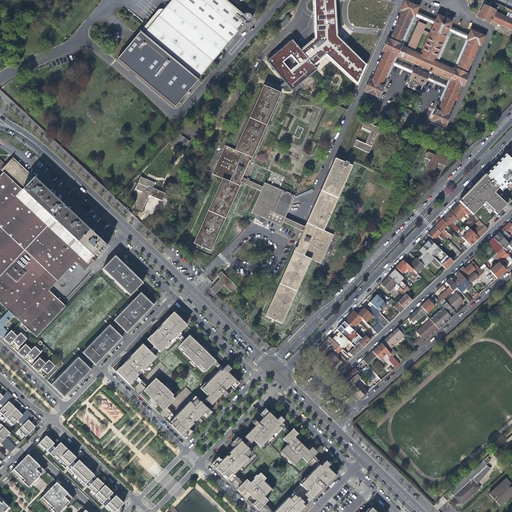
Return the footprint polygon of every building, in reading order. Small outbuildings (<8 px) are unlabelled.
[(171,0),(163,10),(148,28),(145,26),(139,32),(119,58),(177,108),(244,23),(245,24),(247,24),(248,24),(249,23),(250,23),(251,22),(252,21),(252,19),(252,17),(251,16),(250,14),(249,14),(248,13),(246,13),(244,14),(243,15),(225,0),(171,0)] [(312,0),(316,38),(303,51),(314,65),(328,54),(359,82),(366,64),(337,35),(333,0),(312,0)] [(435,59),(447,31),(449,27),(451,22),(437,16),(435,21),(433,25),(429,35),(422,31),(424,26),(417,23),(407,47),(414,50),(422,33),(428,36),(421,52),(423,53),(421,56),(400,47),(401,45),(399,44),(412,15),(414,17),(414,16),(416,12),(418,7),(404,1),(400,10),(402,11),(390,40),(387,39),(382,51),(384,52),(371,81),(369,80),(364,92),(378,98),(383,86),(381,85),(391,62),(392,59),(394,56),(396,57),(396,56),(418,65),(416,68),(414,67),(414,69),(412,72),(410,77),(411,77),(407,85),(420,91),(423,82),(424,83),(426,78),(427,75),(428,73),(426,73),(428,69),(449,79),(448,80),(451,81),(449,85),(448,88),(438,111),(435,109),(430,121),(444,127),(449,116),(447,115),(460,85),(462,86),(467,75),(465,74),(478,45),(480,46),(484,37),(470,31),(468,35),(466,39),(466,40),(469,41),(456,70),(453,69),(453,70),(432,61),(433,58),(435,59)] [(505,17),(494,12),(494,11),(489,8),(490,4),(487,3),(485,2),(478,17),(489,22),(490,21),(511,31),(511,20),(511,18),(511,15),(507,13),(505,17)] [(151,19),(145,26),(148,28),(163,10),(162,10),(161,9),(160,9),(159,9),(158,10),(151,19)] [(414,16),(433,25),(435,21),(426,17),(416,12),(414,16)] [(284,28),(291,18),(287,15),(280,25),(284,28)] [(447,31),(466,39),(468,35),(449,27),(447,31)] [(294,40),(272,59),(292,86),(316,68),(314,65),(303,51),(294,40)] [(391,62),(412,72),(414,69),(392,59),(391,62)] [(449,85),(427,75),(426,78),(448,88),(449,85)] [(225,218),(240,183),(261,193),(252,213),(266,220),(280,226),(281,223),(304,232),(296,249),(295,248),(265,317),(282,325),(311,260),(320,264),(333,235),(323,231),(352,166),(348,164),(348,163),(345,161),(344,163),(335,159),(304,227),(283,218),(293,197),(264,185),(263,188),(240,178),(248,162),(249,162),(280,93),(262,86),(234,151),(224,146),(211,175),(221,179),(192,245),(209,252),(225,218)] [(331,104),(326,117),(340,123),(346,110),(331,104)] [(362,125),(361,128),(370,132),(369,134),(365,144),(356,140),(353,146),(368,153),(379,128),(364,121),(363,123),(362,122),(361,124),(362,125)] [(178,135),(172,143),(178,148),(180,146),(184,149),(189,142),(178,135)] [(429,161),(422,176),(429,180),(437,163),(444,167),(447,159),(436,154),(434,156),(426,152),(426,154),(424,153),(423,156),(424,156),(423,159),(429,161)] [(511,160),(506,154),(491,169),(485,175),(489,180),(501,191),(506,187),(509,190),(511,187),(511,160)] [(34,178),(13,159),(10,162),(12,164),(30,181),(34,178)] [(3,173),(12,164),(10,162),(6,166),(1,171),(3,173)] [(3,173),(0,176),(0,302),(8,311),(13,316),(19,321),(26,327),(24,329),(26,331),(28,329),(37,337),(66,306),(47,287),(74,258),(84,267),(91,259),(92,261),(95,258),(22,191),(30,181),(12,164),(3,173)] [(506,205),(511,200),(504,194),(501,191),(489,180),(485,175),(472,189),(459,202),(461,204),(478,221),(484,226),(488,222),(506,205)] [(106,247),(34,178),(30,181),(22,191),(95,258),(106,247)] [(135,187),(134,190),(141,193),(140,195),(133,210),(141,214),(149,197),(161,203),(165,195),(147,187),(146,188),(137,184),(136,185),(136,184),(134,187),(135,187)] [(465,213),(476,224),(478,221),(461,204),(457,208),(452,213),(459,219),(465,213)] [(444,220),(456,232),(459,230),(452,223),(456,219),(451,213),(448,216),(444,220)] [(439,223),(435,227),(447,239),(450,236),(444,230),(448,225),(442,220),(439,223)] [(487,230),(484,226),(478,221),(476,224),(475,224),(469,230),(477,237),(480,234),(481,235),(487,230)] [(511,225),(509,223),(499,233),(505,240),(509,237),(506,234),(508,232),(510,234),(511,233),(511,225)] [(466,242),(470,246),(475,241),(478,238),(477,237),(469,230),(465,225),(462,229),(466,232),(461,237),(466,242)] [(431,232),(428,235),(434,240),(438,236),(442,240),(445,238),(434,228),(431,232)] [(511,239),(508,243),(505,240),(499,233),(493,238),(502,248),(503,249),(504,250),(509,245),(511,248),(511,239)] [(490,247),(496,253),(502,248),(493,238),(487,244),(490,247)] [(422,247),(422,248),(430,255),(438,248),(429,240),(426,243),(422,247)] [(423,255),(418,260),(424,266),(425,267),(430,262),(438,270),(441,266),(430,255),(422,248),(419,251),(423,255)] [(441,266),(445,270),(453,262),(438,248),(430,255),(441,266)] [(511,263),(511,258),(509,256),(508,257),(502,251),(503,249),(502,248),(496,253),(498,255),(496,256),(495,254),(493,256),(492,256),(494,258),(495,257),(500,263),(503,261),(506,263),(507,262),(509,260),(511,263)] [(101,269),(129,296),(142,283),(114,256),(101,269)] [(416,274),(424,266),(418,260),(416,259),(412,263),(409,266),(413,271),(416,274)] [(410,274),(413,271),(409,266),(403,260),(399,264),(396,268),(401,274),(406,269),(410,274)] [(464,280),(475,270),(470,266),(473,263),(472,262),(464,269),(459,273),(461,276),(464,280)] [(498,262),(489,271),(496,279),(502,274),(506,270),(498,262)] [(479,268),(478,268),(475,271),(465,280),(469,284),(475,279),(476,280),(478,278),(483,273),(479,268)] [(390,274),(388,276),(397,285),(406,294),(410,290),(391,272),(390,274)] [(220,279),(210,290),(215,295),(224,286),(231,293),(236,288),(223,274),(219,278),(220,279)] [(458,279),(454,283),(457,287),(465,280),(464,280),(461,276),(458,279)] [(398,290),(404,296),(405,295),(406,294),(397,285),(396,286),(388,278),(384,282),(382,284),(390,292),(394,288),(397,291),(398,290)] [(457,287),(454,283),(449,279),(445,283),(447,285),(449,286),(448,287),(452,292),(456,288),(457,287)] [(472,287),(469,284),(465,280),(457,287),(456,288),(469,302),(471,300),(465,293),(467,291),(468,290),(472,287)] [(429,302),(427,300),(420,307),(426,314),(438,304),(452,292),(448,287),(442,292),(437,296),(438,298),(431,304),(429,302)] [(113,320),(126,333),(141,317),(153,305),(140,293),(113,320)] [(445,302),(446,303),(453,310),(459,305),(463,301),(456,293),(445,302)] [(407,297),(405,295),(404,296),(396,305),(392,308),(399,313),(411,301),(407,297)] [(371,305),(366,310),(370,314),(372,316),(378,322),(384,327),(389,322),(378,312),(385,305),(376,296),(371,301),(369,302),(371,305)] [(453,311),(453,310),(446,303),(442,307),(449,315),(452,312),(453,311)] [(411,328),(426,314),(420,307),(408,319),(412,323),(412,325),(410,327),(411,328)] [(364,321),(370,314),(366,310),(363,308),(361,311),(357,315),(362,319),(364,321)] [(445,321),(446,323),(451,318),(442,308),(429,319),(429,320),(437,328),(443,323),(445,321)] [(0,328),(0,329),(3,327),(13,316),(8,311),(1,319),(0,319),(0,328)] [(352,330),(362,319),(357,315),(353,311),(346,319),(344,322),(352,330)] [(146,339),(160,352),(169,343),(167,342),(172,337),(173,339),(186,325),(174,314),(170,318),(169,316),(161,325),(162,326),(160,328),(157,331),(157,330),(151,336),(150,335),(146,339)] [(372,316),(370,314),(364,321),(365,323),(372,316)] [(435,332),(438,330),(437,328),(429,320),(416,332),(420,337),(413,343),(418,348),(424,342),(423,340),(426,337),(434,331),(435,332)] [(438,330),(446,323),(445,321),(443,323),(437,328),(438,330)] [(380,330),(384,327),(378,322),(371,329),(377,334),(380,330)] [(82,352),(95,365),(110,350),(122,337),(109,325),(82,352)] [(400,326),(397,329),(402,335),(404,333),(405,332),(400,326)] [(0,335),(3,339),(9,333),(3,327),(0,329),(0,335)] [(406,335),(404,333),(402,335),(397,329),(381,344),(388,352),(393,357),(396,354),(391,349),(406,335)] [(17,336),(11,330),(9,333),(3,339),(9,344),(12,342),(13,341),(17,336)] [(27,339),(20,333),(17,336),(13,341),(14,342),(19,347),(27,339)] [(338,342),(331,335),(329,337),(339,346),(342,349),(347,354),(353,347),(347,340),(344,343),(348,346),(344,349),(342,346),(338,342)] [(365,335),(358,343),(363,347),(366,343),(370,340),(365,335)] [(333,346),(336,349),(339,346),(329,337),(326,339),(318,349),(318,354),(319,355),(327,347),(326,346),(329,344),(332,348),(333,346)] [(205,371),(215,361),(203,350),(194,341),(192,343),(187,338),(179,345),(184,350),(182,353),(197,367),(199,365),(205,371)] [(352,356),(363,347),(358,343),(353,347),(347,354),(349,355),(350,354),(351,355),(352,356)] [(31,350),(25,344),(21,348),(17,352),(24,358),(26,355),(27,354),(31,350)] [(395,368),(399,364),(393,357),(388,352),(381,344),(377,348),(372,352),(377,357),(380,360),(384,357),(386,355),(389,359),(387,361),(395,368)] [(41,352),(35,346),(31,350),(27,354),(28,356),(33,360),(41,352)] [(115,371),(129,384),(138,375),(136,374),(141,369),(142,371),(155,357),(143,346),(140,350),(138,348),(130,357),(131,358),(129,360),(126,363),(126,362),(120,368),(119,367),(115,371)] [(343,358),(347,354),(342,349),(339,352),(338,353),(343,358)] [(367,365),(377,357),(372,352),(363,360),(367,365)] [(330,353),(323,359),(332,368),(334,366),(339,361),(333,355),(330,353)] [(91,369),(78,357),(52,384),(65,397),(80,381),(91,369)] [(46,363),(39,358),(35,362),(32,366),(38,371),(40,369),(41,368),(46,363)] [(55,365),(49,360),(46,363),(41,368),(43,369),(47,373),(55,365)] [(202,396),(212,406),(222,395),(226,398),(231,393),(227,389),(229,387),(235,380),(227,373),(231,369),(227,365),(220,371),(219,370),(200,390),(204,393),(202,396)] [(357,372),(354,369),(342,380),(346,384),(357,375),(361,371),(360,369),(357,372)] [(346,384),(353,391),(361,385),(357,381),(360,378),(357,375),(346,384)] [(155,379),(143,391),(153,401),(154,400),(156,402),(159,405),(158,406),(163,410),(174,399),(171,397),(173,395),(161,383),(160,384),(155,379)] [(368,392),(361,385),(353,391),(360,399),(368,392)] [(114,421),(121,414),(106,398),(99,405),(114,421)] [(0,413),(6,419),(16,409),(9,403),(6,400),(0,405),(3,408),(0,410),(0,413)] [(174,420),(170,425),(182,437),(194,424),(193,423),(194,422),(195,421),(196,422),(208,409),(198,400),(193,405),(189,402),(173,419),(174,420)] [(20,424),(25,418),(22,415),(16,409),(6,419),(13,426),(17,421),(20,424)] [(278,427),(284,421),(279,417),(276,420),(268,412),(260,421),(256,418),(251,423),(255,426),(244,437),(251,444),(253,441),(260,448),(279,428),(278,427)] [(26,438),(35,427),(28,421),(25,418),(20,424),(23,426),(18,431),(26,438)] [(0,438),(3,441),(5,439),(10,434),(0,425),(0,438)] [(294,428),(288,432),(282,439),(288,445),(287,446),(286,445),(280,451),(294,465),(297,463),(300,459),(300,458),(301,457),(314,470),(307,477),(292,492),(294,494),(289,499),(288,497),(273,511),(300,511),(311,501),(321,490),(326,485),(332,478),(338,473),(330,465),(324,459),(320,463),(314,457),(319,452),(313,447),(308,451),(294,438),(299,433),(294,428)] [(46,436),(38,444),(43,448),(53,458),(55,456),(63,464),(61,466),(65,469),(67,468),(69,470),(68,472),(72,476),(73,474),(81,481),(79,483),(83,487),(85,485),(95,495),(99,499),(97,501),(105,508),(107,506),(110,509),(113,511),(115,511),(123,504),(118,499),(97,478),(94,481),(92,478),(94,476),(78,461),(76,463),(73,461),(76,458),(60,443),(55,448),(52,446),(54,444),(46,436)] [(226,456),(214,468),(225,479),(231,474),(233,476),(249,459),(245,455),(250,450),(241,441),(229,453),(230,454),(228,457),(226,456)] [(15,448),(10,443),(8,446),(5,449),(10,453),(13,451),(15,448)] [(37,478),(44,471),(28,455),(11,472),(28,488),(37,478)] [(55,456),(53,458),(61,466),(63,464),(55,456)] [(448,491),(460,504),(479,488),(474,482),(489,469),(484,465),(481,462),(448,491)] [(27,489),(28,488),(11,472),(10,473),(27,489)] [(245,480),(240,486),(256,501),(261,507),(267,501),(263,497),(270,490),(261,482),(265,479),(259,473),(256,476),(255,475),(252,478),(253,479),(249,484),(245,480)] [(81,481),(73,474),(72,476),(71,476),(79,483),(81,481)] [(506,479),(488,494),(492,499),(495,497),(497,499),(494,501),(498,506),(511,494),(511,486),(509,488),(507,486),(510,484),(506,479)] [(40,499),(53,511),(59,511),(73,499),(56,483),(49,490),(40,499)] [(0,496),(0,499),(8,508),(10,506),(0,496)] [(447,501),(442,496),(432,505),(437,510),(447,501)] [(0,499),(0,511),(4,511),(8,508),(0,499)] [(50,511),(53,511),(40,499),(39,501),(50,511)] [(73,506),(77,511),(81,507),(76,502),(73,506)]
